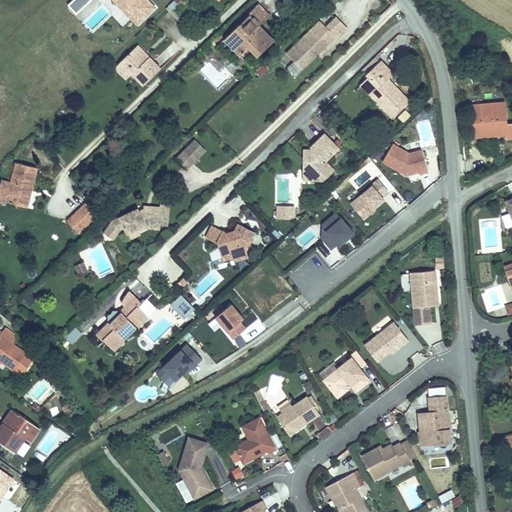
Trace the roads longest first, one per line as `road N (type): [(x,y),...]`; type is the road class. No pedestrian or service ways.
road 1 (track): [(31,511),(79,452),(261,356),(423,225),(455,215)]
road 2 (residential): [(307,511),(302,472),(321,449),(426,372),(468,361)]
road 3 (residential): [(245,0),(77,166)]
road 4 (residential): [(454,187),(437,52),(405,0)]
road 5 (residential): [(312,279),(336,275),(454,187)]
road 6 (residential): [(466,340),(454,187)]
road 7 (residential): [(486,511),(468,361)]
